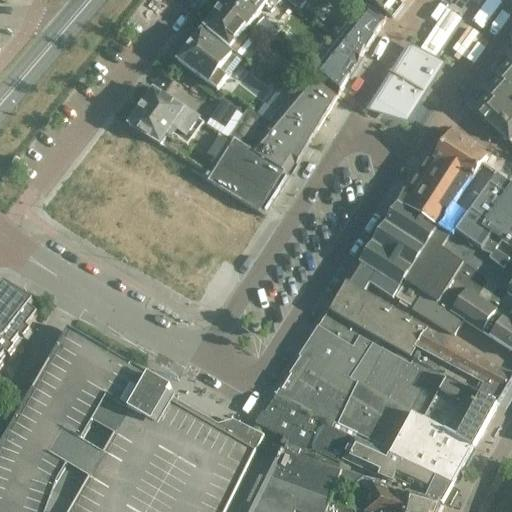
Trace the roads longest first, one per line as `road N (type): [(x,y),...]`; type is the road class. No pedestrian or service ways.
road 1 (residential): [(31,192),(181,0)]
road 2 (residential): [(196,356),(2,228)]
road 3 (unknown): [(352,129),(434,0)]
road 4 (primary): [(0,115),(99,0)]
